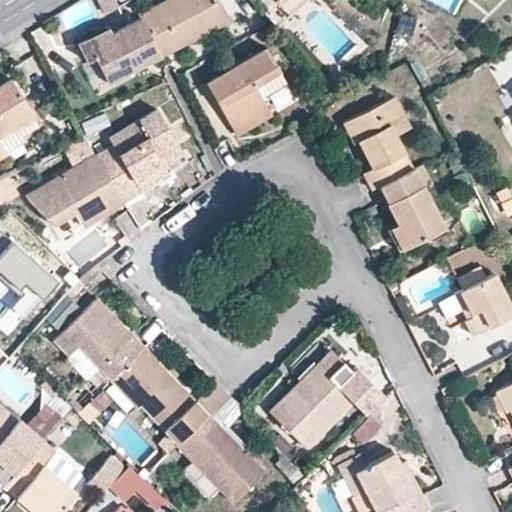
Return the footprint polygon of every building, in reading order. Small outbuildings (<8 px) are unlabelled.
[(227,21),(216,0),(176,0),(158,9),(156,5),(140,13),(160,54),(161,55),(227,21)] [(158,9),(176,0),(165,0),(156,5),(158,9)] [(408,32),(413,14),(398,10),(393,28),(408,32)] [(160,54),(141,17),(109,33),(107,28),(77,43),(86,60),(94,56),(107,81),(160,54)] [(254,84),(279,69),(266,47),(206,83),(236,134),(271,114),(261,97),(254,84)] [(261,97),(286,81),(279,69),(254,84),(261,97)] [(22,134),(38,124),(10,78),(0,84),(0,153),(25,138),(22,134)] [(511,89),(502,95),(511,112),(511,89)] [(412,168),(394,134),(409,126),(393,95),(342,121),(353,143),(358,140),(372,167),(363,172),(371,189),(379,185),(412,168)] [(94,156),(122,201),(154,181),(148,170),(162,162),(181,151),(156,109),(107,138),(112,145),(94,156)] [(81,119),(86,131),(106,123),(102,112),(81,119)] [(84,136),(61,147),(73,166),(93,154),(84,136)] [(94,156),(93,154),(73,166),(25,195),(28,200),(52,225),(74,212),(82,227),(99,217),(97,213),(120,199),(94,156)] [(162,162),(148,170),(154,181),(168,173),(162,162)] [(444,227),(414,167),(412,168),(379,185),(388,201),(386,202),(397,223),(408,245),(444,227)] [(99,217),(122,202),(120,199),(97,213),(99,217)] [(408,245),(397,223),(390,227),(401,249),(408,245)] [(0,229),(0,271),(24,293),(11,307),(23,317),(56,279),(0,229)] [(485,276),(479,265),(455,277),(461,288),(485,276)] [(511,313),(511,309),(493,272),(485,276),(461,288),(452,293),(461,309),(467,306),(471,315),(463,320),(471,335),(511,313)] [(130,333),(124,338),(116,330),(122,324),(95,297),(52,339),(67,354),(77,345),(109,378),(143,345),(130,333)] [(471,315),(467,306),(461,309),(466,318),(471,315)] [(130,333),(122,324),(116,330),(124,338),(130,333)] [(194,398),(143,345),(109,378),(137,407),(141,404),(177,441),(207,412),(194,398)] [(305,448),(353,400),(348,395),(363,381),(352,370),(330,348),(314,364),(319,369),(298,390),(293,385),(268,411),(305,448)] [(298,390),(319,369),(314,364),(293,385),(298,390)] [(366,412),(385,393),(356,365),(352,370),(363,381),(348,395),(353,400),(366,412)] [(134,404),(109,378),(99,387),(124,413),(134,404)] [(207,412),(226,393),(213,379),(194,398),(207,412)] [(511,381),(495,390),(506,411),(509,409),(511,407),(511,381)] [(241,408),(226,393),(207,412),(222,427),(241,408)] [(42,439),(0,404),(0,460),(14,472),(41,440),(42,439)] [(222,427),(207,412),(177,441),(174,444),(191,461),(218,489),(230,501),(262,470),(222,427)] [(379,423),(369,415),(354,432),(363,440),(379,423)] [(311,467),(276,433),(269,440),(304,475),(311,467)] [(59,511),(76,492),(43,465),(54,451),(41,440),(14,472),(4,485),(32,509),(36,504),(46,511),(59,511)] [(398,461),(393,449),(365,464),(354,469),(364,489),(374,510),(369,511),(419,511),(424,510),(428,507),(418,487),(413,490),(398,461)] [(359,452),(337,464),(353,495),(364,489),(354,469),(365,464),(359,452)] [(110,484),(125,465),(111,453),(87,481),(102,493),(110,484)] [(418,487),(403,458),(398,461),(413,490),(418,487)] [(125,465),(110,484),(125,499),(137,487),(157,507),(165,499),(129,461),(125,465)] [(218,489),(191,461),(180,471),(207,499),(218,489)] [(161,511),(169,502),(165,499),(157,507),(161,511)]
